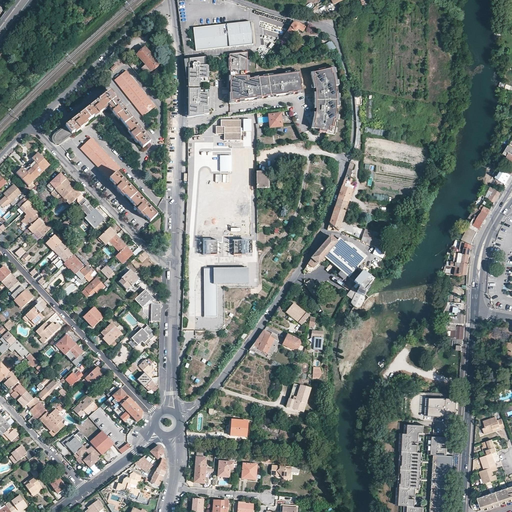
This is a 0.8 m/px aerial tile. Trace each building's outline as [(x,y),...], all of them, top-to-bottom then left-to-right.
[(256,44),(253,21),(196,28),(199,51),(256,44)] [(294,23),(293,23),(285,36),(288,39),(294,30),(295,30),(297,30),(298,29),(302,31),(305,27),(297,23),(296,22),(295,22),(294,23)] [(329,52),(336,49),(332,40),(325,44),(329,52)] [(159,64),(145,48),(137,55),(145,65),(141,69),(146,75),(159,64)] [(251,53),(229,55),(229,104),(230,104),(302,94),(301,86),(302,86),(301,80),(300,80),(299,74),(295,75),(295,74),(250,80),(251,53)] [(207,56),(184,59),(185,63),(188,63),(188,69),(186,69),(187,83),(187,93),(189,93),(189,106),(187,106),(188,116),(207,114),(207,91),(200,91),(200,82),(207,82),(207,56)] [(331,67),(312,72),(313,76),(314,80),(315,85),(315,89),(316,94),(316,97),(316,101),(316,106),(316,112),(315,118),(314,123),(313,130),(334,136),(336,126),(337,121),(338,114),(338,107),(338,96),(338,92),(337,88),(336,84),(335,80),(333,74),(331,67)] [(163,74),(160,74),(156,70),(149,77),(153,81),(155,79),(156,91),(164,90),(163,80),(164,80),(164,77),(163,74)] [(155,107),(127,71),(115,80),(143,116),(155,107)] [(150,142),(120,104),(110,91),(56,134),(56,135),(55,137),(55,140),(57,142),(60,142),(61,142),(79,128),(80,130),(85,126),(84,125),(98,113),(99,114),(103,111),(103,110),(109,105),(114,111),(112,112),(116,117),(117,116),(132,134),(130,135),(134,140),(135,139),(142,148),(150,142)] [(269,115),(270,128),(282,127),(280,114),(269,115)] [(240,127),(240,120),(221,120),(221,126),(216,126),(216,133),(224,133),(224,139),(240,139),(240,131),(249,131),(249,120),(242,120),(242,127),(240,127)] [(391,130),(390,138),(397,139),(397,133),(399,133),(399,131),(391,130)] [(148,205),(117,173),(120,169),(91,139),(80,149),(95,164),(120,190),(140,212),(150,222),(157,215),(148,205)] [(511,148),(508,146),(503,154),(507,156),(509,152),(511,154),(511,148)] [(507,174),(511,176),(511,174),(511,154),(509,152),(507,156),(506,158),(511,162),(511,164),(511,165),(508,171),(501,167),(500,167),(499,168),(507,174)] [(28,185),(50,165),(38,153),(34,157),(33,156),(30,159),(33,162),(30,165),(26,168),(23,166),(20,169),(21,170),(17,174),(28,185)] [(231,155),(220,155),(220,171),(232,171),(231,155)] [(268,181),(268,172),(256,172),(256,189),(268,189),(268,181)] [(66,179),(60,173),(46,186),(52,192),(53,191),(66,179)] [(502,182),(506,184),(511,176),(507,174),(502,182)] [(68,181),(66,179),(53,191),(62,200),(64,198),(66,197),(73,190),(68,185),(69,185),(67,182),(68,181)] [(335,208),(345,212),(351,195),(355,183),(344,179),(335,208)] [(21,193),(14,185),(5,194),(6,195),(0,200),(0,202),(4,207),(8,204),(8,205),(12,201),(21,193)] [(489,198),(489,200),(495,203),(501,192),(496,190),(490,187),(489,191),(493,193),(492,195),(490,195),(489,198)] [(67,198),(67,201),(68,202),(70,201),(72,203),(75,200),(79,204),(84,199),(85,198),(81,195),(79,197),(79,196),(78,192),(77,191),(74,191),(73,190),(66,197),(67,198)] [(62,200),(53,191),(52,192),(60,201),(62,200)] [(33,204),(26,196),(18,204),(25,211),(29,207),(33,204)] [(87,217),(94,210),(89,205),(88,206),(85,203),(86,202),(84,199),(79,204),(78,204),(80,206),(79,208),(87,217)] [(33,204),(29,207),(36,214),(39,211),(33,204)] [(36,214),(29,207),(25,211),(24,212),(27,215),(25,216),(26,218),(25,218),(22,222),(23,224),(25,224),(26,223),(27,224),(27,227),(28,229),(29,228),(39,219),(35,216),(36,215),(36,214)] [(338,231),(345,212),(335,208),(332,218),(329,227),(330,228),(330,227),(334,228),(333,231),(338,231)] [(87,217),(85,218),(95,228),(103,220),(94,210),(87,217)] [(7,221),(14,214),(11,211),(4,217),(7,221)] [(472,228),(478,231),(488,214),(483,211),(479,217),(476,215),(470,224),(474,226),(472,228)] [(42,216),(40,218),(39,219),(29,228),(34,233),(38,229),(40,232),(47,226),(43,221),(45,219),(42,216)] [(67,229),(72,224),(67,220),(62,224),(67,229)] [(104,242),(106,245),(110,242),(116,236),(112,233),(114,231),(110,227),(100,238),(104,242)] [(472,245),(473,241),(477,232),(468,227),(462,240),(469,244),(472,245)] [(361,241),(371,245),(377,248),(383,251),(385,246),(380,244),(382,240),(377,238),(378,234),(367,229),(361,241)] [(46,244),(53,251),(62,242),(55,236),(46,244)] [(116,236),(110,242),(120,252),(124,248),(121,245),(123,243),(116,236)] [(312,259),(306,268),(310,272),(325,257),(341,271),(339,273),(346,279),(347,277),(348,278),(356,269),(361,273),(354,282),(355,283),(355,284),(356,285),(347,296),(353,300),(352,302),(355,307),(357,308),(362,306),(365,302),(364,293),(365,288),(373,280),(370,277),(362,270),(359,268),(358,267),(351,260),(356,253),(339,238),(336,242),(331,237),(314,257),(312,259)] [(219,241),(203,241),(203,256),(219,256),(219,241)] [(233,241),(233,255),(252,256),(252,241),(233,241)] [(62,242),(53,251),(57,254),(50,260),(53,262),(53,263),(56,265),(62,259),(65,263),(66,263),(73,256),(70,252),(71,251),(68,248),(66,246),(65,246),(62,242)] [(464,252),(470,253),(472,245),(469,244),(466,243),(464,252)] [(16,252),(21,258),(27,252),(22,247),(16,252)] [(133,254),(126,247),(124,248),(120,252),(118,254),(125,262),(133,254)] [(136,256),(142,251),(139,247),(133,253),(136,256)] [(78,251),(76,253),(87,264),(89,262),(88,262),(80,253),(78,251)] [(148,257),(143,251),(137,257),(142,263),(148,257)] [(458,262),(468,264),(470,253),(464,252),(460,251),(458,262)] [(364,260),(356,253),(351,260),(358,267),(364,260)] [(73,256),(66,263),(76,274),(84,267),(73,256)] [(451,262),(451,266),(461,267),(460,274),(467,275),(468,264),(458,262),(451,262)] [(0,268),(0,280),(1,282),(10,273),(3,265),(3,266),(0,268)] [(107,265),(101,270),(107,278),(113,272),(107,265)] [(94,270),(92,268),(90,269),(87,266),(80,272),(82,275),(78,279),(82,284),(87,280),(89,281),(93,277),(90,275),(93,272),(92,271),(94,270)] [(217,284),(217,269),(204,269),(204,317),(217,317),(217,284)] [(248,284),(248,269),(217,269),(217,284),(248,284)] [(123,277),(133,287),(134,286),(133,286),(140,279),(131,270),(123,277)] [(17,281),(10,273),(1,282),(8,290),(12,286),(13,284),(17,281)] [(128,291),(133,287),(123,277),(119,281),(128,291)] [(105,287),(96,278),(86,287),(84,290),(89,296),(90,296),(94,292),(97,295),(105,287)] [(311,280),(304,284),(318,304),(321,301),(320,300),(321,299),(313,288),(316,287),(311,280)] [(16,287),(13,284),(12,286),(12,287),(6,292),(9,295),(15,290),(14,289),(16,287)] [(54,294),(48,287),(46,289),(52,296),(54,294)] [(138,296),(146,289),(144,288),(137,295),(138,296)] [(29,292),(25,289),(14,300),(21,308),(32,298),(27,293),(29,292)] [(160,321),(161,303),(154,303),(154,301),(153,300),(155,299),(146,289),(138,296),(135,299),(143,307),(137,313),(144,320),(148,316),(148,319),(151,319),(151,321),(160,321)] [(89,296),(84,290),(81,293),(86,299),(89,296)] [(21,308),(14,300),(13,301),(20,309),(21,308)] [(38,303),(22,318),(26,322),(28,321),(29,319),(35,325),(43,317),(38,311),(36,313),(35,312),(37,310),(41,306),(38,303)] [(291,314),(299,321),(302,318),(305,321),(309,316),(294,303),(286,312),(289,315),(290,315),(291,314)] [(82,310),(78,305),(73,310),(77,314),(82,310)] [(93,327),(104,317),(94,307),(83,317),(93,327)] [(463,323),(464,314),(449,313),(449,316),(452,316),(452,318),(446,318),(446,322),(458,323),(463,323)] [(6,327),(9,330),(14,325),(12,322),(6,327)] [(43,324),(36,331),(41,337),(45,341),(60,326),(56,322),(54,325),(51,322),(48,325),(47,327),(43,324)] [(100,334),(110,345),(114,341),(122,334),(112,323),(100,334)] [(143,329),(143,328),(131,339),(137,346),(141,342),(145,345),(156,335),(147,326),(143,329)] [(446,342),(446,345),(455,345),(462,345),(463,327),(458,327),(457,327),(457,331),(456,332),(450,332),(450,337),(445,337),(445,341),(446,342)] [(255,343),(249,351),(270,360),(276,347),(281,337),(272,333),(272,334),(264,330),(259,337),(259,338),(255,343)] [(322,350),(323,332),(313,331),(312,337),(314,337),(313,349),(322,350)] [(9,332),(3,337),(10,345),(16,340),(9,332)] [(56,344),(65,354),(69,351),(76,344),(70,338),(67,334),(56,344)] [(297,339),(288,334),(283,345),(292,349),(295,351),(299,349),(302,344),(300,340),(297,339)] [(2,336),(0,338),(0,339),(8,348),(10,346),(11,345),(10,345),(3,337),(2,336)] [(20,343),(18,340),(14,344),(17,347),(14,350),(21,358),(24,355),(26,357),(30,353),(22,344),(20,343)] [(82,351),(76,344),(69,351),(75,358),(71,362),(75,366),(83,358),(79,354),(82,351)] [(10,346),(8,348),(4,352),(2,354),(5,357),(13,349),(10,346)] [(30,353),(26,357),(29,361),(26,363),(32,369),(39,363),(34,357),(30,353)] [(147,361),(146,359),(138,366),(139,367),(147,376),(150,374),(150,372),(152,370),(152,366),(151,365),(147,361)] [(0,381),(10,372),(0,362),(0,361),(0,381)] [(135,363),(134,362),(127,368),(132,373),(139,367),(138,366),(135,363)] [(39,363),(32,369),(37,374),(44,368),(39,363)] [(105,375),(110,370),(105,364),(100,370),(105,375)] [(86,377),(96,367),(94,365),(84,374),(86,377)] [(93,386),(105,375),(100,370),(98,367),(86,378),(93,386)] [(18,371),(15,368),(7,376),(8,377),(7,379),(3,382),(4,384),(1,386),(6,391),(8,389),(10,390),(19,381),(14,375),(18,371)] [(313,368),(313,380),(319,382),(319,381),(319,380),(320,379),(322,375),(322,373),(320,368),(313,368)] [(71,385),(83,374),(79,370),(75,374),(73,371),(65,379),(71,385)] [(502,383),(499,374),(496,375),(498,381),(486,384),(487,387),(491,386),(502,383)] [(42,386),(50,378),(47,375),(39,383),(42,386)] [(157,387),(145,375),(141,378),(138,381),(140,384),(141,388),(145,387),(148,391),(153,386),(155,390),(157,387)] [(89,389),(93,386),(86,378),(82,381),(89,389)] [(21,380),(19,381),(10,390),(9,391),(17,399),(26,391),(26,390),(23,387),(21,384),(23,382),(21,380)] [(57,382),(56,381),(47,389),(50,392),(52,391),(57,386),(59,384),(57,382)] [(303,411),(310,388),(294,383),(287,406),(303,411)] [(59,391),(64,396),(67,392),(59,384),(57,386),(61,389),(59,391)] [(109,398),(119,389),(116,386),(107,395),(109,398)] [(130,398),(121,388),(119,389),(109,398),(106,400),(132,430),(134,426),(135,425),(137,422),(141,419),(143,411),(137,405),(130,398)] [(47,396),(50,392),(47,389),(40,396),(43,400),(47,396)] [(26,391),(17,399),(24,407),(26,405),(34,398),(26,391)] [(35,397),(34,398),(26,405),(31,410),(30,410),(36,417),(30,422),(33,425),(39,419),(48,411),(35,397)] [(81,417),(95,404),(88,397),(74,410),(81,417)] [(457,400),(426,398),(425,417),(456,418),(457,400)] [(53,406),(48,411),(39,419),(50,431),(52,430),(56,434),(64,426),(60,422),(63,419),(58,414),(60,413),(53,406)] [(0,432),(2,435),(11,427),(0,416),(0,415),(0,432)] [(507,425),(504,416),(500,418),(499,415),(486,419),(488,424),(485,425),(487,431),(496,428),(495,426),(502,424),(503,426),(507,425)] [(246,439),(248,421),(232,419),(230,437),(246,439)] [(281,430),(267,425),(261,424),(259,427),(259,430),(273,435),(272,437),(278,439),(281,430)] [(423,511),(423,508),(424,508),(424,505),(421,505),(421,508),(415,507),(415,500),(410,499),(410,496),(415,496),(416,489),(420,489),(422,453),(418,453),(419,445),(413,445),(413,442),(419,442),(419,433),(423,433),(424,426),(404,424),(399,506),(404,506),(408,506),(407,511),(423,511)] [(2,435),(7,441),(8,439),(11,442),(18,434),(16,432),(14,430),(15,429),(12,426),(11,427),(2,435)] [(114,444),(102,430),(90,441),(93,444),(101,453),(102,454),(114,444)] [(79,441),(80,440),(76,435),(75,435),(73,434),(70,437),(69,437),(62,442),(74,455),(83,446),(79,441)] [(448,437),(432,436),(431,455),(434,455),(430,511),(447,511),(448,508),(450,508),(451,495),(448,495),(449,489),(451,489),(452,475),(450,475),(450,469),(452,469),(453,456),(447,456),(448,437)] [(494,451),(498,450),(494,437),(483,440),(485,444),(486,444),(489,453),(492,451),(494,451)] [(128,443),(125,445),(118,450),(122,454),(131,448),(128,443)] [(101,453),(93,444),(87,449),(84,445),(83,446),(74,455),(77,458),(76,459),(80,463),(82,461),(84,460),(86,463),(90,467),(98,460),(96,458),(101,453)] [(30,460),(35,456),(30,449),(26,452),(22,446),(11,454),(12,455),(17,462),(25,456),(28,460),(30,460)] [(158,458),(163,452),(162,449),(162,448),(161,447),(160,446),(159,446),(156,447),(152,450),(151,451),(156,459),(158,458)] [(493,465),(498,464),(495,455),(493,456),(492,451),(489,453),(486,453),(482,455),(485,468),(491,466),(493,465)] [(157,468),(165,473),(166,467),(166,464),(165,458),(164,454),(160,457),(160,458),(159,464),(157,468)] [(143,457),(135,464),(146,473),(153,466),(143,457)] [(195,469),(205,470),(206,457),(196,457),(195,469)] [(229,477),(230,468),(233,468),(233,463),(219,461),(218,476),(229,477)] [(255,479),(257,464),(243,463),(242,478),(255,479)] [(275,473),(274,475),(276,476),(279,473),(284,478),(290,479),(291,466),(272,464),(271,472),(275,473)] [(493,465),(491,466),(485,468),(481,469),(485,483),(487,482),(494,480),(499,478),(496,469),(499,468),(498,464),(493,465)] [(34,475),(24,482),(31,493),(37,489),(38,490),(42,487),(35,477),(40,474),(36,468),(31,471),(34,475)] [(157,468),(151,478),(149,482),(158,486),(161,480),(162,478),(165,473),(157,468)] [(204,483),(205,470),(195,469),(194,482),(204,483)] [(122,484),(118,483),(116,489),(120,491),(121,490),(125,491),(126,490),(129,491),(129,492),(133,494),(133,495),(137,496),(139,489),(136,488),(138,481),(140,482),(141,476),(134,472),(131,473),(130,478),(127,477),(124,479),(122,484)] [(56,473),(49,478),(57,492),(66,487),(56,473)] [(33,496),(43,489),(42,487),(38,490),(37,489),(31,493),(33,496)] [(497,490),(501,502),(504,501),(507,500),(504,488),(501,489),(499,490),(497,490)] [(491,492),(494,504),(497,503),(501,502),(497,490),(494,491),(492,492),(491,492)] [(486,494),(489,506),(490,505),(494,504),(491,492),(489,493),(487,494),(486,494)] [(20,494),(6,504),(11,511),(17,511),(18,511),(22,509),(21,507),(27,504),(20,494)] [(483,508),(485,507),(489,506),(486,494),(483,495),(481,495),(479,496),(483,508)] [(137,500),(147,504),(149,500),(139,496),(137,500)] [(202,511),(203,499),(193,498),(192,511),(202,511)] [(98,500),(88,507),(89,509),(85,511),(97,511),(101,510),(98,506),(101,504),(98,500)] [(227,511),(228,501),(213,500),(212,511),(227,511)]
